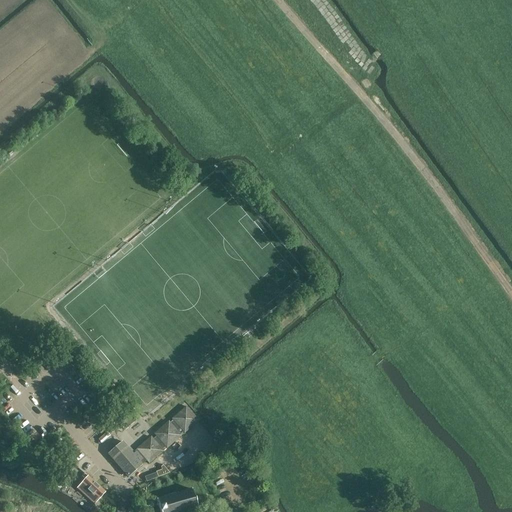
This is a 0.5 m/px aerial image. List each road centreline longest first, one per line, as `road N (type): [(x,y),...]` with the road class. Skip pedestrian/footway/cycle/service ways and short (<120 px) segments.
road 1 (track): [(348,80),(511,294)]
road 2 (track): [(498,276),(369,361)]
